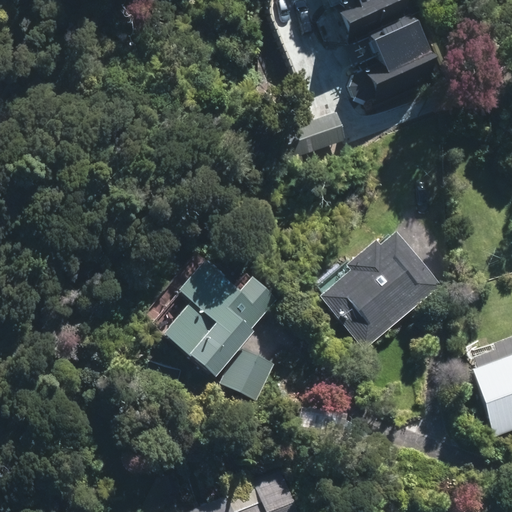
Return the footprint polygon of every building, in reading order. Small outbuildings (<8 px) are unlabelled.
[(327,0),(334,13),(362,0),(327,0)] [(418,48),(402,12),(347,37),(363,73),(418,48)] [(329,107),(271,127),(281,157),(340,137),(329,107)] [(346,266),(314,292),(357,342),(428,281),(385,232),(370,244),(366,239),(341,260),(346,266)] [(182,293),(155,325),(204,367),(208,370),(269,298),(239,273),(227,287),(192,257),(170,283),(182,293)] [(470,365),(466,366),(489,428),(511,419),(511,335),(465,353),(470,365)] [(269,366),(234,350),(217,386),(252,402),(257,392),(269,366)] [(287,511),(276,480),(189,511),(287,511)]
